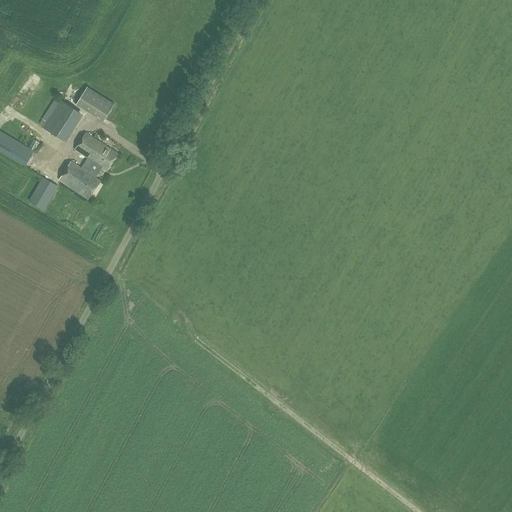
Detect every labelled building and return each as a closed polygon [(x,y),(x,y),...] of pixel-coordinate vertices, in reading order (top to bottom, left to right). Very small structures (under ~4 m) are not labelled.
[(75,104),(104,122),(115,104),(96,92),(87,86),(75,104)] [(43,127),(62,139),(80,112),(60,100),(43,127)] [(0,151),(25,166),(34,151),(0,130),(0,151)] [(85,163),(99,172),(102,167),(107,170),(118,154),(86,133),(75,149),(88,158),(85,163)] [(59,180),(88,199),(101,181),(95,177),(99,172),(85,163),(81,168),(71,161),(59,180)] [(29,201),(44,210),(58,186),(43,178),(29,201)]
